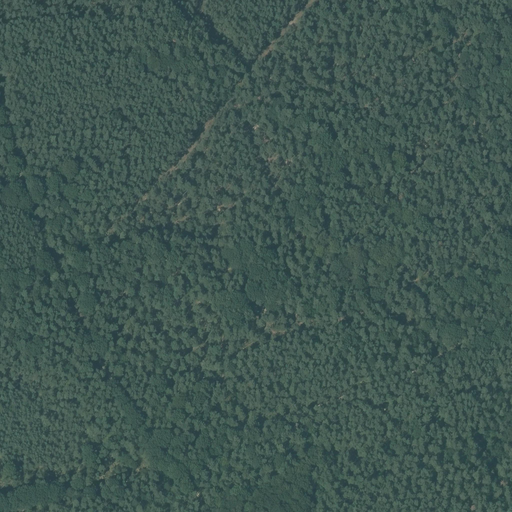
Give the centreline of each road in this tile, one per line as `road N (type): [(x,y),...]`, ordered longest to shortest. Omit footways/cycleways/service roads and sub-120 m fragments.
road 1 (track): [(0,113),(59,285),(97,358),(171,465)]
road 2 (track): [(511,330),(171,465)]
